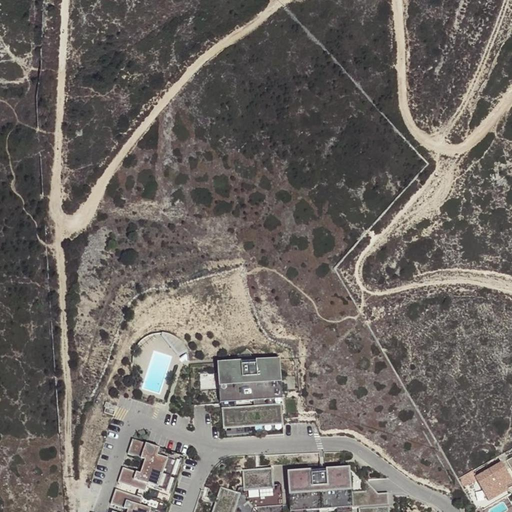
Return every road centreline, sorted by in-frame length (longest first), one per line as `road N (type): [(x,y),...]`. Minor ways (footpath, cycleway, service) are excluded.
road 1 (track): [(64,0),(57,179),(58,214),(70,225),(182,78),(286,0)]
road 2 (track): [(60,220),(69,477),(88,505)]
road 3 (unclassified): [(207,448),(348,443),(450,511)]
road 4 (track): [(396,0),(403,101),(428,143),(460,149),(511,93)]
